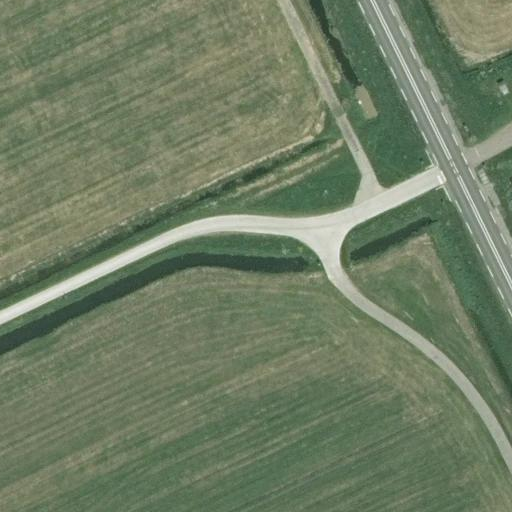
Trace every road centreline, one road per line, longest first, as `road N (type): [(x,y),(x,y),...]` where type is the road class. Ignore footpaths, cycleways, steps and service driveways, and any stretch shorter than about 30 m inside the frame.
road 1 (unclassified): [(0,317),(183,233),(319,228)]
road 2 (unclassified): [(511,463),(462,379),(346,285),(319,228)]
road 3 (secondary): [(455,167),(374,0)]
road 4 (unclassified): [(319,228),(455,167)]
road 5 (secondary): [(455,167),(511,282)]
